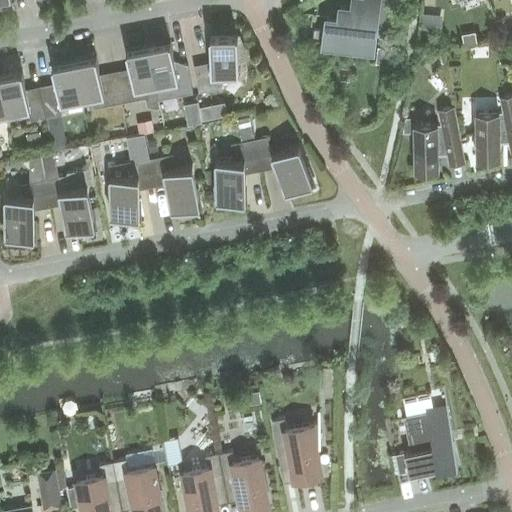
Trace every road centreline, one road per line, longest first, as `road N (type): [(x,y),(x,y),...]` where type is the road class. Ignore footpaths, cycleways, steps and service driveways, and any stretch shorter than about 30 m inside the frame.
road 1 (residential): [(0,278),(370,205)]
road 2 (residential): [(511,481),(470,367),(400,253)]
road 3 (residential): [(370,205),(313,131),(251,0)]
road 4 (residential): [(217,0),(0,44)]
road 5 (residential): [(370,205),(511,177)]
road 6 (residential): [(371,511),(511,485)]
